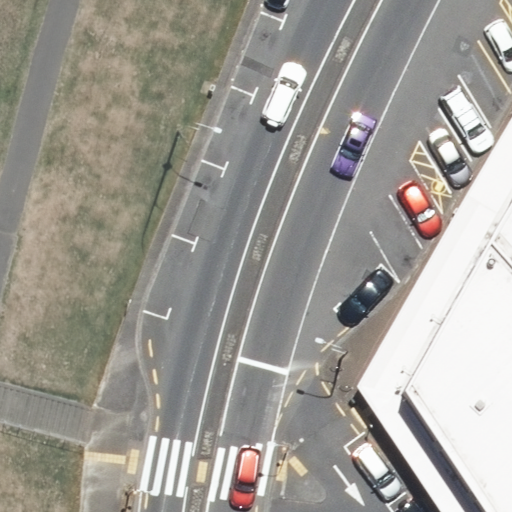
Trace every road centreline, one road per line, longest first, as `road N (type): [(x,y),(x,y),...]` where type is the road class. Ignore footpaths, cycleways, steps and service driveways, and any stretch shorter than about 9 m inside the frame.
road 1 (secondary): [(370,0),(302,138),(244,287)]
road 2 (unclassified): [(244,287),(265,362),(320,447),(349,511)]
road 3 (secondary): [(244,287),(192,511)]
